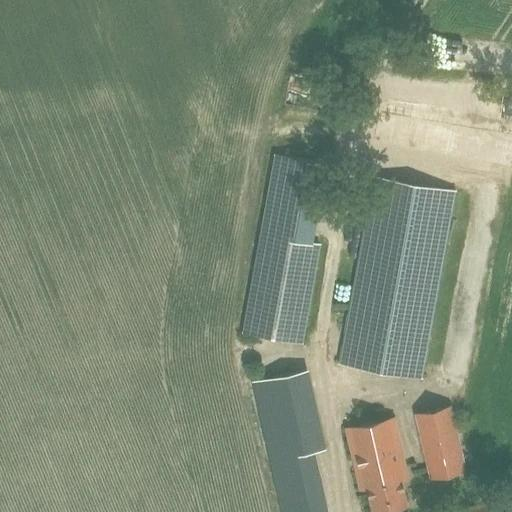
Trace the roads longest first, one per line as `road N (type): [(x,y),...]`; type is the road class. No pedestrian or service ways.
road 1 (track): [(347,511),(319,349),(370,69),(418,0)]
road 2 (track): [(330,409),(436,392),(459,363),(488,174)]
